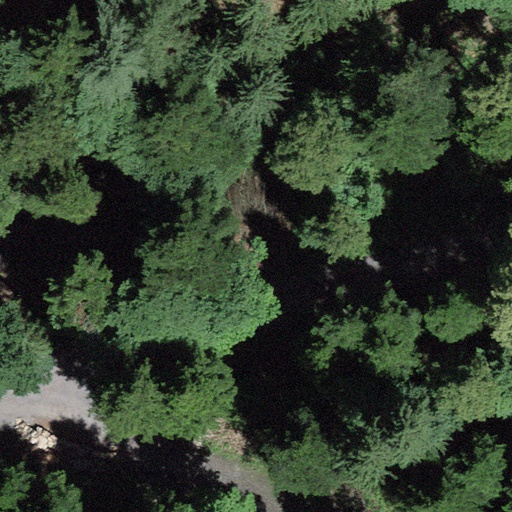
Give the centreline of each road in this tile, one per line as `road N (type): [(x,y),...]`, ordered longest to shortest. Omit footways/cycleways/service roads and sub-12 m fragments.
road 1 (track): [(26,378),(511,201)]
road 2 (track): [(0,381),(26,378),(249,477),(267,511)]
